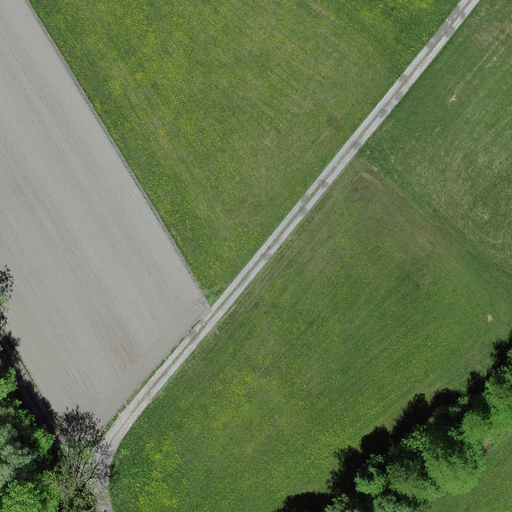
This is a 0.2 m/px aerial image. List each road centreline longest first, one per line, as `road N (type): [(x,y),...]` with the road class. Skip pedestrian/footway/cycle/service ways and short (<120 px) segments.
road 1 (track): [(81,479),(475,0)]
road 2 (track): [(99,511),(0,343)]
